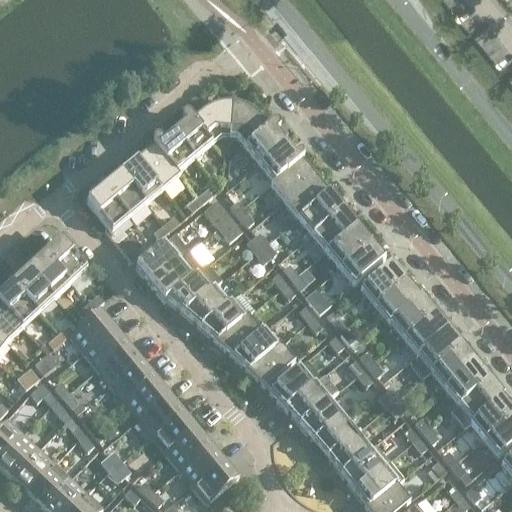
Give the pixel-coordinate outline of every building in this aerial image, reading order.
[(202,116),(192,124),(191,125),(211,149),(220,141),(228,142),(232,108),(229,107),(226,107),(221,108),(216,109),(211,111),(209,112),(206,113),(204,114),(202,116)] [(234,108),(232,108),(228,142),(237,143),(244,152),(268,132),(259,122),(256,118),(251,115),(247,112),(244,111),(242,110),(237,108),(234,108)] [(182,127),(171,136),(193,163),(211,149),(191,125),(192,124),(189,120),(188,119),(187,119),(186,119),(184,119),(183,120),(182,121),(181,122),(181,124),(181,125),(181,126),(182,127)] [(244,152),(259,169),(286,147),(277,136),(278,135),(278,134),(279,134),(279,133),(279,132),(279,131),(278,130),(278,129),(277,129),(276,128),(275,128),(274,128),(273,128),(271,128),(268,132),(244,152)] [(176,178),(193,163),(171,136),(160,145),(159,144),(158,144),(157,143),(155,143),(154,144),(153,145),(152,146),(152,147),(151,148),(152,149),(152,150),(152,151),(153,151),(176,178)] [(295,158),(286,147),(259,169),(273,187),(301,165),(302,164),(303,163),(303,162),(303,161),(302,159),(302,158),(300,157),(299,157),(297,157),(296,158),(295,158)] [(179,181),(176,178),(153,151),(144,158),(141,155),(133,162),(135,165),(136,165),(162,195),(179,181)] [(116,175),(119,179),(145,209),(162,195),(136,165),(135,165),(127,172),(125,168),(116,175)] [(308,174),(301,165),(273,187),(270,189),(284,207),(315,182),(319,179),(312,171),(308,174)] [(128,223),(145,209),(119,179),(111,186),(108,182),(100,189),(128,223)] [(284,207),(298,224),(329,198),(329,199),(333,196),(325,187),(322,190),(315,182),(284,207)] [(111,237),(128,223),(100,189),(92,195),(95,199),(86,207),(111,237)] [(196,203),(202,209),(212,201),(207,194),(196,203)] [(336,207),(329,199),(329,198),(298,224),(311,240),(346,212),(339,204),(336,207)] [(191,218),(202,209),(196,203),(186,211),(191,218)] [(218,221),(225,216),(216,205),(210,211),(218,221)] [(229,212),(238,222),(245,217),(236,206),(229,212)] [(218,221),(210,211),(203,216),(212,227),(218,221)] [(352,220),(346,212),(311,240),(325,257),(344,241),(356,232),(349,223),(352,220)] [(227,232),(234,226),(225,216),(218,221),(227,232)] [(245,217),(238,222),(247,233),(254,227),(245,217)] [(218,221),(212,227),(220,237),(227,232),(218,221)] [(163,230),(168,237),(179,229),(173,222),(163,230)] [(227,232),(236,242),(242,236),(234,226),(227,232)] [(158,246),(168,237),(163,230),(152,239),(158,246)] [(227,232),(220,237),(229,248),(236,242),(227,232)] [(356,232),(344,241),(325,257),(339,274),(373,245),(367,237),(363,240),(356,232)] [(252,244),(261,254),(268,248),(259,238),(252,244)] [(175,239),(164,248),(135,272),(149,290),(189,256),(175,239)] [(39,256),(69,289),(86,274),(59,244),(50,253),(47,249),(39,256)] [(254,259),(261,254),(252,244),(246,249),(254,259)] [(380,253),(373,245),(339,274),(353,291),(384,266),(376,256),(380,253)] [(261,254),(269,265),(276,259),(268,248),(261,254)] [(131,268),(142,259),(136,252),(125,261),(131,268)] [(263,270),(269,265),(261,254),(254,259),(263,270)] [(27,274),(54,303),(69,289),(39,256),(32,263),(35,266),(27,274)] [(189,256),(149,290),(163,307),(166,305),(165,304),(203,273),(202,272),(189,256)] [(166,305),(182,318),(213,292),(220,286),(206,269),(202,272),(203,273),(165,304),(166,305)] [(282,275),(290,285),(297,280),(289,269),(282,275)] [(373,312),(408,283),(401,276),(398,279),(390,269),(359,294),(373,312)] [(8,285),(37,318),(54,303),(27,274),(18,282),(15,279),(8,285)] [(279,295),(286,289),(278,279),(271,284),(279,295)] [(297,280),(290,285),(299,296),(306,290),(297,280)] [(418,303),(417,302),(411,294),(414,291),(408,283),(373,312),(388,329),(390,328),(389,327),(418,303)] [(37,318),(8,285),(0,292),(3,296),(0,298),(0,308),(21,332),(37,318)] [(286,289),(279,295),(288,305),(295,300),(286,289)] [(213,292),(182,318),(199,332),(227,309),(227,308),(213,292)] [(239,298),(227,308),(227,309),(199,332),(215,347),(247,321),(246,320),(253,314),(239,298)] [(87,308),(93,315),(103,306),(98,300),(87,308)] [(403,343),(437,315),(430,307),(427,310),(419,301),(417,302),(418,303),(389,327),(390,328),(403,343)] [(319,320),(325,314),(317,304),(310,309),(319,320)] [(21,332),(0,308),(0,341),(5,347),(21,332)] [(83,324),(93,315),(87,308),(77,317),(83,324)] [(307,329),(314,323),(306,314),(300,319),(307,329)] [(416,360),(447,335),(440,326),(443,323),(437,315),(403,343),(416,360)] [(83,359),(113,334),(99,316),(73,337),(68,342),(83,359)] [(260,337),(247,321),(215,347),(232,361),(260,338),(260,337)] [(314,323),(307,329),(315,338),(322,333),(314,323)] [(331,329),(340,340),(347,334),(338,323),(331,329)] [(63,346),(68,342),(73,337),(68,331),(57,339),(63,346)] [(96,376),(127,350),(113,334),(83,359),(96,376)] [(340,340),(349,350),(355,344),(347,334),(340,340)] [(276,352),(262,335),(260,337),(260,338),(232,361),(247,376),(276,352)] [(416,360),(409,367),(422,383),(430,377),(464,349),(458,341),(454,344),(447,335),(416,360)] [(52,355),(63,346),(57,339),(47,348),(52,355)] [(335,342),(328,347),(337,358),(343,352),(335,342)] [(247,376),(263,392),(294,367),(279,349),(276,352),(247,376)] [(444,393),(475,368),(467,359),(471,356),(464,349),(430,377),(444,393)] [(96,376),(110,392),(141,367),(127,350),(96,376)] [(359,362),(367,373),(374,367),(365,357),(359,362)] [(41,364),(49,375),(56,369),(47,359),(41,364)] [(43,380),(49,375),(41,364),(34,370),(43,380)] [(298,372),(268,397),(284,413),(315,388),(321,383),(306,366),(298,372)] [(363,376),(355,366),(348,372),(356,382),(363,376)] [(110,392),(124,409),(155,384),(141,367),(110,392)] [(367,373),(376,383),(383,378),(374,367),(367,373)] [(475,368),(444,393),(458,410),(492,382),(485,374),(482,377),(475,368)] [(29,374),(23,379),(31,390),(38,384),(29,374)] [(363,376),(356,382),(365,392),(372,387),(363,376)] [(31,390),(23,379),(16,385),(25,395),(31,390)] [(458,410),(450,417),(464,433),(470,428),(469,428),(471,426),(472,427),(501,403),(501,404),(503,402),(495,393),(498,390),(492,382),(458,410)] [(124,409),(138,426),(168,400),(155,384),(124,409)] [(62,404),(69,398),(60,387),(53,393),(62,404)] [(51,413),(58,408),(42,388),(29,400),(36,408),(42,403),(51,413)] [(328,405),(315,388),(284,413),(298,429),(328,405)] [(384,398),(393,408),(399,402),(391,392),(384,398)] [(77,408),(69,398),(62,404),(70,414),(71,414),(76,420),(84,414),(79,407),(77,408)] [(386,413),(393,408),(384,398),(377,403),(386,413)] [(138,426),(151,442),(182,417),(168,400),(138,426)] [(393,408),(401,418),(408,413),(399,402),(393,408)] [(472,427),(471,426),(469,428),(470,428),(483,445),(511,421),(511,409),(508,412),(501,404),(501,403),(472,427)] [(298,429),(313,445),(342,421),(328,405),(298,429)] [(58,408),(51,413),(59,424),(66,418),(58,408)] [(394,424),(401,418),(393,408),(386,413),(394,424)] [(151,442),(165,459),(196,434),(182,417),(151,442)] [(89,437),(96,431),(88,421),(81,426),(89,437)] [(313,445),(327,462),(356,438),(342,421),(313,445)] [(511,421),(483,445),(498,462),(511,450),(511,421)] [(414,429),(422,440),(429,434),(421,424),(414,429)] [(6,425),(0,430),(0,463),(22,440),(6,425)] [(78,447),(85,441),(76,430),(70,436),(78,447)] [(105,442),(96,431),(89,437),(98,447),(105,442)] [(411,449),(418,443),(409,433),(403,438),(411,449)] [(165,459),(179,476),(210,450),(196,434),(165,459)] [(429,434),(422,440),(431,450),(438,444),(429,434)] [(454,456),(468,446),(461,436),(447,446),(454,456)] [(327,462),(340,479),(369,454),(356,438),(327,462)] [(22,440),(0,463),(0,473),(11,484),(38,455),(22,440)] [(87,457),(94,451),(85,441),(78,447),(87,457)] [(418,443),(411,449),(420,459),(427,453),(418,443)] [(179,476),(192,492),(223,467),(210,450),(179,476)] [(340,479),(353,496),(389,467),(375,450),(369,454),(340,479)] [(38,455),(11,484),(27,499),(54,470),(38,455)] [(113,456),(106,462),(115,472),(121,467),(113,456)] [(441,462),(450,473),(457,467),(448,457),(441,462)] [(511,459),(500,469),(511,483),(511,459)] [(115,472),(106,462),(100,468),(108,478),(115,472)] [(446,477),(437,466),(431,472),(439,483),(446,477)] [(115,472),(123,483),(130,477),(121,467),(115,472)] [(238,484),(223,467),(192,492),(207,510),(238,484)] [(389,467),(353,496),(365,511),(367,511),(395,489),(396,490),(403,484),(389,467)] [(457,467),(450,473),(458,483),(464,490),(471,485),(465,478),(457,467)] [(54,470),(27,499),(41,511),(43,511),(70,484),(54,470)] [(123,483),(115,472),(108,478),(117,488),(123,483)] [(70,484),(43,511),(73,511),(86,499),(70,484)] [(147,503),(153,497),(143,487),(137,494),(147,503)] [(402,511),(409,507),(396,490),(395,489),(367,511),(402,511)] [(454,507),(461,501),(452,491),(446,496),(454,507)] [(465,498),(474,508),(481,503),(472,492),(465,498)] [(129,494),(123,501),(133,510),(139,504),(129,494)] [(157,511),(163,506),(153,497),(147,503),(156,511),(157,511)] [(99,511),(86,499),(73,511),(99,511)] [(461,501),(454,507),(458,511),(469,511),(470,511),(461,501)]
